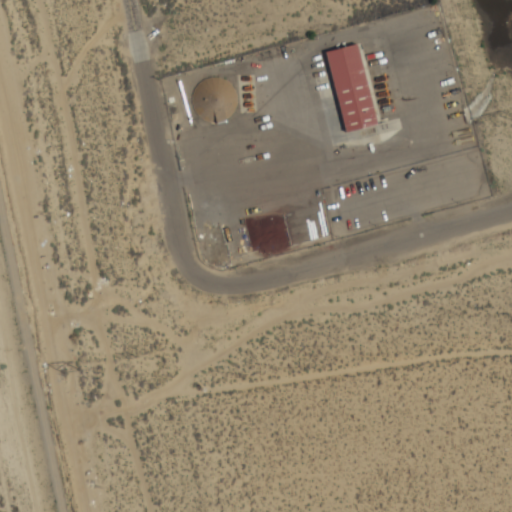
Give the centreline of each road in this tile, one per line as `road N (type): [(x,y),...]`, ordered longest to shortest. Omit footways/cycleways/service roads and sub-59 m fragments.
road 1 (tertiary): [(200,281),(245,283),(511,213)]
road 2 (tertiary): [(126,0),(176,246),(200,281)]
